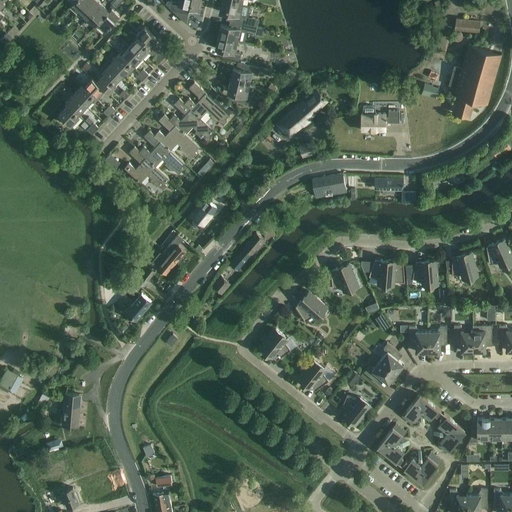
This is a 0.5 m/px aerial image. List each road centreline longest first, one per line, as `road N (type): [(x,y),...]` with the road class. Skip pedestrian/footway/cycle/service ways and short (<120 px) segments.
road 1 (tertiary): [(144,511),(115,433),(118,381),(249,213),(277,186),(314,168),(414,166),(452,155),(487,131),(511,92)]
road 2 (residential): [(359,445),(241,348),(340,242),(439,243),(511,215)]
road 3 (residential): [(191,41),(198,48),(101,151)]
road 4 (track): [(130,360),(72,329),(46,383)]
